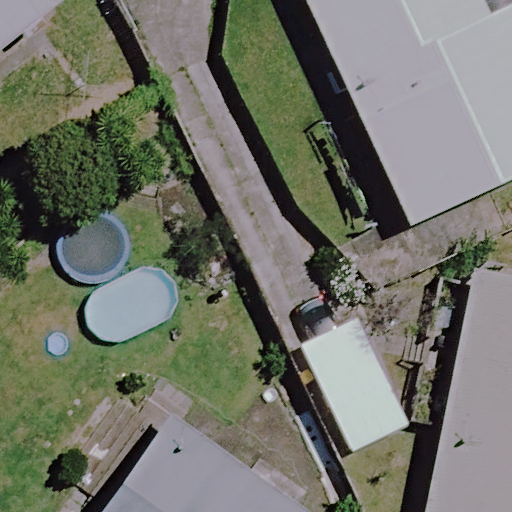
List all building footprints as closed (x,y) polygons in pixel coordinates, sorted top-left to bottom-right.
[(0,0),(0,23),(28,0),(0,0)] [(511,180),(511,13),(506,0),(298,0),(399,230),(511,180)] [(511,511),(511,287),(466,279),(420,511),(511,511)] [(338,323),(283,355),(347,463),(402,431),(338,323)] [(54,511),(284,511),(287,508),(128,402),(54,511)]
